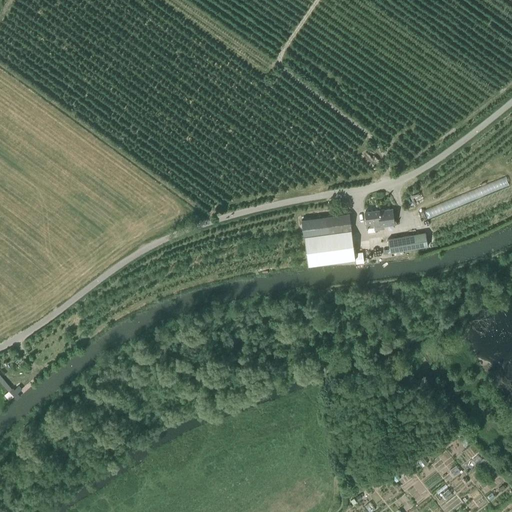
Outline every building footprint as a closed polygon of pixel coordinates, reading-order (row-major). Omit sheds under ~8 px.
[(425,209),(432,227),(494,203),(490,193),(510,185),(507,178),(425,209)] [(365,211),(367,227),(386,224),(384,208),(365,211)] [(304,235),(351,229),(349,213),(302,220),(304,235)] [(351,229),(304,235),(309,266),(356,260),(351,229)] [(428,246),(425,233),(388,239),(390,252),(428,246)] [(357,262),(364,261),(363,251),(356,252),(357,262)]
